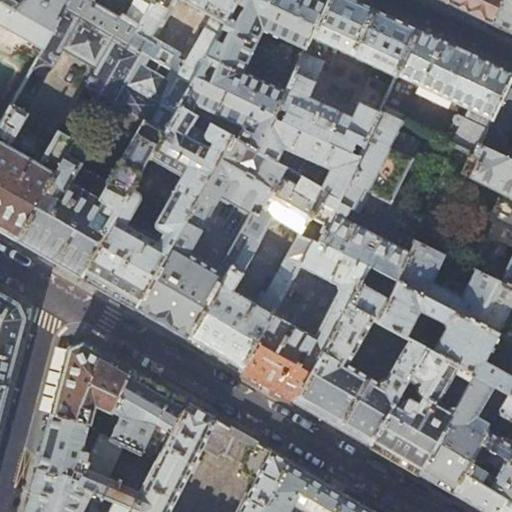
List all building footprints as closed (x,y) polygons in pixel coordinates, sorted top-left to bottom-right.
[(0,0),(0,25),(41,48),(64,8),(68,0),(0,0)] [(68,0),(64,8),(128,45),(153,0),(68,0)] [(191,81),(238,0),(153,0),(128,45),(191,81)] [(260,29),(303,49),(326,1),(323,0),(238,0),(191,81),(177,106),(178,106),(190,113),(194,104),(244,126),(237,140),(255,151),(271,118),(275,108),(282,93),(240,73),(260,29)] [(326,0),(326,1),(303,49),(299,57),(296,64),(282,93),(275,108),(284,112),(280,121),(271,118),(255,151),(284,167),(299,175),(307,158),(330,169),(320,187),(326,190),(301,234),(313,240),(318,243),(358,157),(350,153),(354,143),(363,147),(380,112),(391,86),(370,77),(352,118),(307,98),(323,65),(328,67),(335,50),(395,77),(417,30),(373,9),(353,0),(326,0)] [(440,0),(456,8),(490,23),(501,0),(440,0)] [(511,0),(501,0),(490,23),(506,31),(511,33),(511,0)] [(128,45),(64,8),(41,48),(28,72),(31,74),(35,69),(40,66),(46,66),(51,68),(53,65),(52,64),(58,53),(60,53),(61,49),(69,54),(68,55),(87,65),(87,64),(93,68),(91,71),(92,72),(86,83),(85,83),(82,87),(87,90),(90,95),(91,100),(90,103),(88,107),(91,109),(128,45)] [(511,74),(463,52),(417,30),(395,77),(391,86),(380,112),(399,121),(417,84),(468,107),(450,144),(452,144),(459,148),(474,155),(479,145),(511,75),(511,74)] [(143,120),(99,198),(96,197),(97,195),(83,188),(82,188),(71,183),(82,163),(78,160),(75,156),(74,153),(74,149),(76,143),(73,142),(16,240),(47,258),(79,276),(131,189),(149,157),(178,106),(177,106),(191,81),(128,45),(91,109),(95,111),(98,106),(100,104),(102,103),(107,103),(110,103),(111,104),(115,105),(115,106),(140,120),(140,119),(143,120)] [(289,61),(296,64),(299,57),(292,54),(289,61)] [(511,75),(479,145),(511,160),(511,141),(508,140),(511,131),(511,75)] [(9,105),(0,120),(0,230),(16,240),(73,142),(57,133),(49,146),(17,127),(24,114),(9,105)] [(190,113),(178,106),(149,157),(182,176),(148,234),(126,223),(139,200),(140,197),(138,193),(131,189),(79,276),(106,292),(134,308),(231,137),(210,125),(205,133),(191,125),(196,117),(190,113)] [(299,264),(338,284),(339,289),(314,336),(271,314),(240,370),(266,385),(293,401),(370,265),(397,280),(415,241),(425,220),(388,202),(409,159),(408,158),(415,143),(394,132),(399,121),(380,112),(363,147),(358,157),(318,243),(313,240),(299,264)] [(231,137),(134,308),(160,324),(187,339),(284,167),(255,151),(237,140),(231,137)] [(454,157),(459,148),(452,144),(450,149),(451,155),(454,157)] [(511,286),(511,160),(479,145),(474,155),(473,156),(479,159),(471,176),(470,176),(469,178),(472,180),(472,179),(511,198),(511,253),(500,280),(511,286)] [(326,190),(320,187),(299,175),(284,167),(187,339),(211,353),(240,370),(271,314),(299,264),(313,240),(301,234),(326,190)] [(415,241),(397,280),(499,333),(511,304),(511,286),(500,280),(475,269),(461,296),(432,282),(446,255),(415,241)] [(393,288),(397,280),(370,265),(293,401),(328,421),(369,445),(425,347),(415,341),(409,338),(387,378),(384,378),(382,378),(378,381),(347,363),(373,319),(377,321),(378,320),(388,299),(378,293),(383,283),(393,288)] [(511,376),(484,361),(499,333),(397,280),(393,288),(388,299),(378,320),(409,338),(415,341),(429,315),(446,324),(432,351),(475,375),(507,393),(511,395),(511,376)] [(0,384),(7,386),(16,349),(25,318),(19,304),(0,292),(0,384)] [(60,378),(51,413),(103,426),(131,369),(103,353),(82,341),(68,347),(60,378)] [(425,347),(369,445),(389,456),(418,473),(475,375),(432,351),(425,347)] [(159,386),(131,369),(103,426),(100,433),(133,449),(155,460),(156,460),(162,448),(146,441),(154,423),(171,432),(171,431),(170,430),(187,402),(159,386)] [(499,409),(507,393),(475,375),(418,473),(427,478),(452,493),(480,442),(487,430),(499,409)] [(511,395),(507,393),(499,409),(511,416),(511,442),(511,444),(487,430),(480,442),(511,460),(511,395)] [(133,449),(100,433),(81,478),(78,485),(114,500),(108,511),(262,511),(289,461),(250,439),(249,441),(251,442),(240,462),(242,464),(243,467),(242,471),(256,479),(249,492),(248,492),(246,492),(235,511),(168,511),(201,449),(216,457),(219,454),(225,453),(235,433),(237,435),(238,433),(187,402),(170,430),(171,431),(171,432),(162,448),(156,460),(155,460),(139,491),(107,477),(120,450),(128,454),(131,453),(133,449)] [(100,433),(103,426),(51,413),(45,438),(37,467),(81,478),(100,433)] [(484,511),(511,511),(511,460),(480,442),(452,493),(459,497),(471,504),(484,511)] [(375,511),(338,490),(289,461),(262,511),(375,511)] [(78,485),(81,478),(37,467),(29,498),(25,511),(108,511),(114,500),(78,485)]
